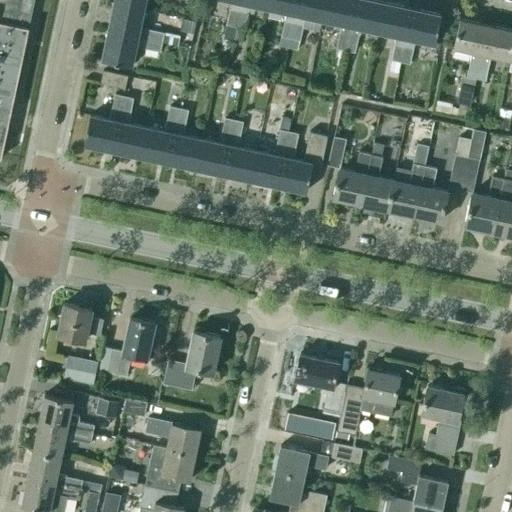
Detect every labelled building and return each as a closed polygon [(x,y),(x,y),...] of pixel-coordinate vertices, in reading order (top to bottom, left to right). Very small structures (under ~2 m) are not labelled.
[(0,0),(0,158),(34,0),(0,0)] [(114,0),(114,3),(142,9),(144,0),(114,0)] [(230,0),(225,25),(235,27),(241,0),(230,0)] [(241,0),(235,27),(234,35),(232,43),(241,45),(248,13),(254,15),(256,5),(268,7),(269,0),(241,0)] [(298,0),(269,0),(268,7),(285,11),(278,47),(288,49),(298,0)] [(299,42),(303,25),(305,15),(323,19),(327,0),(298,0),(288,49),(297,51),(299,42)] [(356,0),(327,0),(323,19),(340,23),(339,33),(335,48),(344,50),(356,0)] [(369,0),(356,0),(344,50),(354,52),(360,27),(378,31),(384,3),(369,0)] [(139,28),(142,9),(114,3),(108,31),(161,43),(179,47),(181,37),(163,33),(139,28)] [(384,3),(378,31),(396,35),(388,71),(397,74),(399,62),(400,62),(412,9),(384,3)] [(412,9),(400,62),(409,64),(415,39),(434,43),(440,15),(412,9)] [(469,106),(476,78),(487,25),(459,19),(453,47),(471,51),(466,76),(462,75),(456,103),(469,106)] [(511,30),(487,25),(476,78),(485,80),(490,55),(509,59),(511,43),(511,30)] [(160,52),(161,43),(108,31),(102,59),(131,65),(135,47),(160,52)] [(331,78),(336,57),(319,52),(313,73),(331,78)] [(127,76),(103,71),(100,83),(125,88),(127,80),(127,76)] [(167,162),(195,168),(201,139),(182,135),(187,111),(191,94),(181,92),(178,109),(167,162)] [(118,122),(118,121),(124,95),(115,93),(109,119),(90,115),(84,144),(112,150),(118,122)] [(135,97),(124,95),(118,121),(118,122),(112,150),(140,156),(146,127),(129,124),(135,97)] [(140,156),(167,162),(178,109),(169,107),(163,131),(146,127),(140,156)] [(510,120),(498,117),(495,127),(507,130),(510,120)] [(195,168),(222,174),(234,121),(224,118),(218,143),(201,139),(195,168)] [(433,122),(419,120),(416,133),(430,136),(433,122)] [(222,174),(250,179),(256,151),(237,147),(242,123),(234,121),(222,174)] [(250,179),(277,185),(289,132),(291,124),(290,123),(281,121),(279,130),(273,155),(256,151),(250,179)] [(303,163),(292,161),(297,134),(289,132),(277,185),(305,191),(309,172),(317,174),(325,136),(310,133),(303,163)] [(339,163),(344,138),(333,136),(328,161),(339,163)] [(467,157),(468,151),(471,140),(459,137),(455,154),(448,183),(461,186),(467,157)] [(387,209),(414,215),(424,166),(428,146),(416,144),(408,183),(393,180),(387,209)] [(468,151),(467,157),(479,160),(480,153),(468,151)] [(332,197),(360,203),(370,154),(358,152),(354,171),(339,168),(332,197)] [(360,203),(387,209),(393,180),(378,176),(382,157),(370,154),(360,203)] [(479,160),(467,157),(461,186),(473,188),(479,160)] [(424,166),(414,215),(441,220),(447,191),(432,188),(436,168),(424,166)] [(511,170),(505,169),(503,179),(511,180),(511,170)] [(464,225),(492,231),(503,179),(492,176),(487,196),(471,192),(464,225)] [(511,235),(511,200),(510,201),(511,192),(511,180),(503,179),(492,231),(511,235)] [(99,334),(102,319),(90,317),(92,309),(64,303),(57,335),(85,341),(87,331),(99,334)] [(146,358),(154,322),(130,317),(122,351),(104,347),(99,369),(127,375),(131,355),(146,358)] [(167,361),(162,383),(170,385),(191,389),(195,369),(212,373),(220,336),(193,331),(186,365),(175,363),(167,361)] [(339,411),(345,384),(334,381),(338,362),(299,353),(294,379),(327,386),(323,407),(339,411)] [(92,384),(97,362),(68,355),(63,378),(92,384)] [(368,368),(362,395),(345,392),(337,431),(355,435),(361,410),(390,416),(399,375),(368,368)] [(458,420),(465,389),(457,387),(456,392),(427,386),(421,413),(439,417),(436,435),(428,433),(424,449),(453,455),(456,440),(460,420),(458,420)] [(44,395),(38,423),(91,434),(93,425),(78,422),(79,417),(69,415),(72,401),(44,395)] [(95,413),(115,417),(118,401),(98,397),(95,413)] [(146,402),(125,398),(122,412),(143,416),(146,402)] [(168,436),(166,448),(195,454),(200,428),(148,417),(145,431),(168,436)] [(91,434),(38,423),(32,450),(61,456),(64,439),(72,441),(72,440),(89,444),(91,434)] [(359,463),(361,449),(334,443),(331,457),(359,463)] [(280,445),(274,471),(304,477),(306,466),(325,470),(328,456),(309,451),(280,445)] [(149,461),(144,485),(178,492),(180,478),(189,480),(195,454),(166,448),(162,464),(149,461)] [(61,456),(32,450),(26,478),(79,489),(81,480),(67,477),(67,476),(57,474),(61,456)] [(413,501),(442,507),(447,481),(418,475),(421,462),(389,455),(386,468),(402,472),(400,481),(416,484),(413,501)] [(111,464),(109,476),(121,479),(123,469),(124,466),(111,464)] [(300,494),(304,477),(274,471),(269,497),(291,502),(288,511),(322,511),(326,495),(308,491),(307,495),(300,494)] [(62,495),(77,498),(79,489),(26,478),(20,505),(49,511),(52,495),(61,497),(62,495)] [(105,484),(97,511),(116,511),(122,489),(105,484)] [(138,511),(182,511),(184,507),(175,505),(178,492),(144,485),(138,511)] [(86,503),(96,505),(99,492),(89,490),(86,503)] [(440,511),(442,507),(413,501),(410,511),(440,511)]
